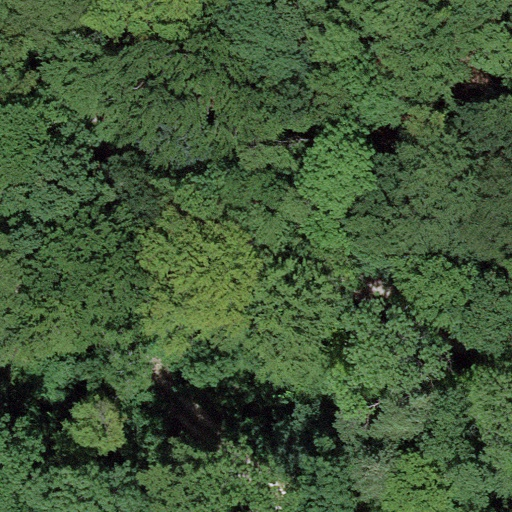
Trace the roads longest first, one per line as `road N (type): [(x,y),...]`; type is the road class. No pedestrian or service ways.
road 1 (track): [(0,92),(405,313),(511,357)]
road 2 (track): [(278,511),(0,271)]
